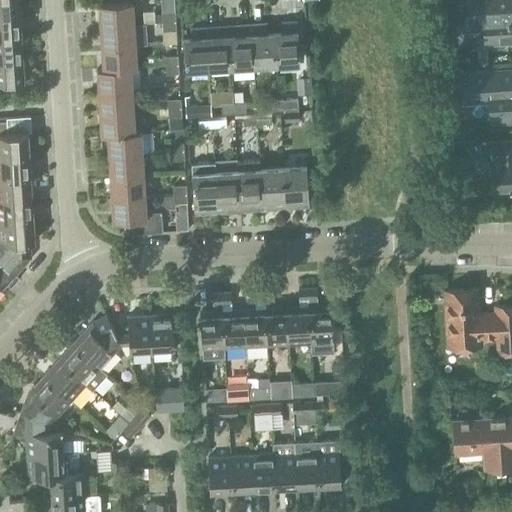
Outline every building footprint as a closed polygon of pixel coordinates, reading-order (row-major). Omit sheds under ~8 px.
[(0,0),(0,15),(20,14),(18,0),(0,0)] [(494,0),(464,0),(466,23),(481,23),(483,45),(511,43),(511,11),(496,13),(494,0)] [(99,25),(134,23),(132,1),(98,4),(99,25)] [(175,13),(163,14),(164,21),(176,21),(175,13)] [(0,36),(21,35),(20,14),(0,15),(0,36)] [(176,30),(176,21),(164,21),(164,30),(176,30)] [(275,33),(277,64),(299,62),(297,22),(281,23),(282,33),(275,33)] [(101,45),(135,43),(134,23),(99,25),(101,45)] [(277,64),(275,33),(268,34),(267,24),(251,25),(254,65),(277,64)] [(236,28),(228,28),(230,66),(254,65),(251,25),(236,26),(236,28)] [(228,28),(221,29),(221,26),(206,27),(208,67),(230,66),(228,28)] [(185,69),(208,67),(206,27),(190,28),(191,39),(183,39),(185,69)] [(0,58),(23,57),(21,35),(0,36),(0,58)] [(102,68),(130,67),(137,66),(135,43),(101,45),(102,68)] [(23,57),(0,58),(0,93),(4,93),(3,81),(24,80),(23,57)] [(178,57),(165,57),(166,65),(178,65),(178,57)] [(178,74),(178,65),(166,65),(166,74),(178,74)] [(97,91),(132,88),(130,67),(102,68),(96,69),(97,91)] [(511,69),(497,71),(463,73),(464,89),(487,87),(487,89),(489,121),(511,119),(511,69)] [(99,112),(133,110),(132,88),(97,91),(99,112)] [(241,92),(233,92),(234,102),(241,102),(241,92)] [(181,100),(169,100),(169,109),(182,108),(181,100)] [(211,100),(196,100),(196,111),(211,110),(211,100)] [(280,113),(285,113),(299,112),(299,100),(279,101),(280,113)] [(269,114),(280,113),(279,101),(268,101),(269,114)] [(225,114),(234,114),(233,103),(224,104),(225,114)] [(233,103),(234,114),(245,113),(244,103),(233,103)] [(169,109),(169,117),(182,117),(182,108),(169,109)] [(106,135),(135,133),(133,110),(99,112),(100,135),(106,135)] [(299,112),(285,113),(285,120),(300,120),(299,112)] [(271,115),(257,116),(258,124),(271,123),(271,115)] [(256,117),(235,118),(236,127),(257,125),(256,117)] [(212,120),(198,122),(199,129),(213,128),(212,120)] [(227,127),(226,120),(212,120),(213,128),(227,127)] [(0,156),(29,155),(28,133),(7,134),(6,121),(0,121),(0,156)] [(108,159),(142,157),(141,133),(135,133),(106,135),(108,159)] [(511,139),(480,141),(481,158),(487,157),(489,187),(507,186),(508,194),(511,194),(511,139)] [(184,143),(171,143),(172,151),(184,151),(184,143)] [(185,159),(184,151),(172,151),(172,159),(185,159)] [(0,177),(30,176),(29,155),(0,156),(0,177)] [(109,179),(144,177),(142,157),(108,159),(109,179)] [(258,159),(237,161),(237,171),(239,200),(246,200),(247,211),(263,209),(260,170),(258,170),(258,159)] [(214,161),(191,162),(193,203),(201,203),(201,213),(217,212),(215,173),(214,161)] [(306,167),(283,168),(285,197),(293,197),(293,207),(309,206),(306,167)] [(260,170),(263,209),(278,208),(277,198),(285,197),(283,168),(260,170)] [(237,171),(215,173),(217,212),(217,213),(232,211),(231,201),(239,200),(237,171)] [(0,199),(32,198),(30,176),(0,177),(0,199)] [(110,200),(145,198),(144,177),(109,179),(110,200)] [(174,196),(187,195),(187,187),(174,187),(174,196)] [(187,204),(187,195),(174,196),(174,204),(187,204)] [(0,221),(33,219),(32,198),(0,199),(0,221)] [(145,198),(110,200),(112,221),(128,220),(129,233),(157,231),(156,217),(146,217),(145,198)] [(33,219),(0,221),(0,262),(12,273),(27,257),(26,242),(35,241),(33,219)] [(0,287),(12,273),(0,262),(0,287)] [(274,285),(264,286),(265,297),(274,296),(274,285)] [(264,286),(255,286),(256,297),(265,297),(264,286)] [(222,288),(212,288),(212,300),(222,299),(222,288)] [(231,288),(222,288),(222,299),(232,299),(231,288)] [(309,300),(308,289),(300,290),(300,301),(309,300)] [(309,300),(319,300),(318,289),(308,289),(309,300)] [(488,337),(487,312),(478,313),(477,289),(444,291),(448,347),(480,345),(480,337),(488,337)] [(310,343),(311,355),(333,354),(330,304),(308,306),(310,343)] [(487,312),(488,337),(497,336),(498,352),(511,350),(511,304),(495,306),(495,311),(487,312)] [(289,344),(310,343),(308,306),(287,307),(289,344)] [(268,345),(289,344),(287,307),(265,308),(268,345)] [(247,347),(268,345),(265,308),(244,309),(247,347)] [(225,348),(247,347),(244,309),(223,311),(225,348)] [(224,359),(223,348),(225,348),(223,311),(200,312),(203,360),(224,359)] [(150,315),(152,352),(175,351),(173,314),(150,315)] [(121,345),(116,335),(107,315),(106,315),(106,317),(95,323),(93,321),(73,343),(101,368),(121,345)] [(129,353),(152,352),(150,315),(128,317),(129,334),(117,335),(116,335),(121,345),(129,345),(129,353)] [(92,390),(107,374),(101,368),(73,343),(59,360),(86,384),(92,390)] [(72,400),(86,384),(59,360),(45,375),(72,400)] [(57,417),(72,400),(45,375),(29,392),(22,413),(51,423),(57,417)] [(278,380),(269,380),(270,387),(270,397),(270,398),(279,398),(279,387),(278,380)] [(327,381),(314,382),(315,394),(328,393),(327,381)] [(183,386),(155,388),(156,410),(184,408),(183,386)] [(270,387),(248,388),(249,398),(270,397),(270,387)] [(314,399),(314,410),(323,410),(322,398),(314,399)] [(306,411),(314,410),(314,399),(305,399),(306,411)] [(271,401),(272,412),(282,411),(281,400),(271,401)] [(263,412),(272,412),(271,401),(262,401),(263,412)] [(220,415),(229,415),(228,403),(219,404),(220,415)] [(228,403),(229,415),(239,414),(238,403),(228,403)] [(51,424),(51,423),(22,413),(14,434),(26,434),(27,455),(64,453),(63,431),(51,432),(51,424)] [(511,416),(455,420),(457,453),(485,451),(486,466),(511,464),(511,416)] [(143,424),(136,417),(130,424),(137,431),(143,424)] [(123,431),(130,438),(137,431),(129,424),(123,431)] [(304,437),(295,437),(295,440),(296,453),(298,489),(319,488),(317,452),(303,453),(303,448),(305,446),(304,437)] [(298,489),(296,453),(295,440),(274,442),(274,454),(277,491),(298,489)] [(317,452),(319,488),(341,487),(339,450),(333,451),(333,440),(321,441),(321,451),(317,452)] [(68,453),(64,453),(27,455),(28,479),(48,478),(48,476),(65,475),(65,474),(76,474),(76,466),(69,466),(68,453)] [(255,492),(277,491),(274,454),(253,456),(255,492)] [(233,493),(255,492),(253,456),(231,457),(233,493)] [(211,494),(233,493),(231,457),(209,458),(211,494)] [(112,472),(122,471),(122,459),(112,460),(112,472)] [(157,479),(167,478),(166,469),(156,470),(157,479)] [(49,497),(85,496),(84,473),(76,474),(65,474),(65,475),(48,476),(48,478),(49,497)] [(49,511),(85,511),(85,496),(49,497),(49,511)]
